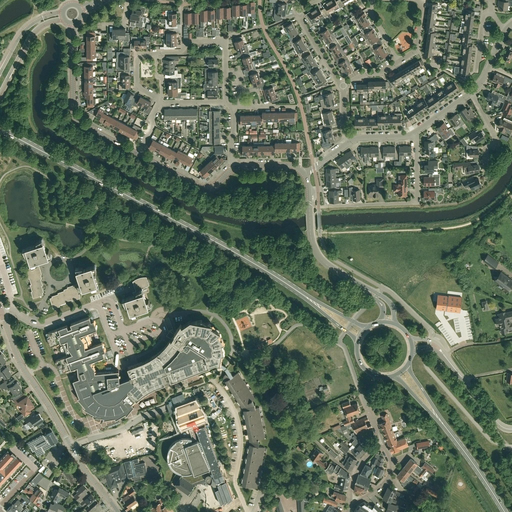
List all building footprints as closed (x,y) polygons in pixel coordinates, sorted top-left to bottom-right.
[(275,0),(275,2),(274,8),(286,9),(287,9),(287,5),(286,5),(286,4),(281,3),(282,0),(280,0),(275,0)] [(334,11),(339,8),(342,6),(339,1),(336,2),(334,0),(330,0),(329,1),(333,8),(334,11)] [(511,5),(511,0),(507,0),(507,2),(498,1),(498,4),(499,4),(498,9),(507,10),(508,5),(511,5)] [(333,8),(329,1),(328,2),(327,1),(323,3),(326,8),(324,10),(327,15),(329,14),(328,11),(333,8)] [(252,2),(247,2),(247,12),(251,12),(251,20),(256,20),(255,12),(254,12),(254,4),(252,4),(252,2)] [(239,15),(244,15),(244,18),(244,26),(246,28),(248,28),(247,16),(246,15),(246,7),(244,7),(244,5),(239,5),(239,15)] [(132,9),(131,15),(139,16),(143,17),(144,14),(145,7),(139,6),(139,10),(132,9)] [(327,15),(324,10),(321,12),(319,7),(313,10),(318,17),(323,15),(324,17),(327,15)] [(286,9),(274,8),(274,17),(276,22),(282,19),(281,17),(282,15),(285,15),(286,9)] [(168,19),(176,19),(176,13),(172,13),(172,10),(165,10),(165,15),(168,15),(168,19)] [(318,17),(313,10),(313,11),(312,10),(308,12),(311,18),(308,19),(311,24),(319,20),(318,17)] [(354,19),(357,24),(366,19),(366,18),(367,17),(364,13),(359,16),(358,13),(350,18),(352,20),(354,19)] [(143,17),(139,16),(131,15),(130,14),(129,20),(136,21),(135,25),(142,27),(143,23),(146,23),(147,17),(143,17)] [(176,19),(168,19),(161,19),(161,24),(165,23),(165,28),(172,28),(172,25),(176,25),(176,19)] [(367,19),(366,19),(357,24),(361,32),(367,29),(365,26),(370,23),(368,19),(367,19)] [(285,33),(288,32),(295,28),(292,22),(288,25),(286,22),(281,26),(285,33)] [(333,33),(330,28),(328,25),(323,28),(324,31),(319,34),(322,38),(323,38),(333,33)] [(288,38),(290,41),(295,38),(294,35),(298,33),(298,32),(298,31),(296,27),(295,28),(288,32),(291,37),(288,38)] [(368,28),(367,29),(361,32),(359,33),(361,36),(362,35),(365,40),(376,34),(375,33),(376,32),(374,28),(369,31),(368,28)] [(119,38),(119,29),(112,29),(112,35),(109,35),(109,42),(115,41),(115,38),(119,38)] [(119,29),(119,38),(123,38),(123,41),(129,41),(129,35),(125,35),(125,29),(119,29)] [(166,39),(176,39),(176,33),(170,33),(170,29),(163,29),(164,35),(166,35),(166,39)] [(87,41),(95,41),(99,41),(99,35),(95,35),(95,32),(87,32),(87,41)] [(330,41),(332,43),(337,40),(333,33),(323,38),(323,39),(322,39),(325,44),(330,41)] [(377,34),(376,35),(376,34),(365,40),(367,45),(369,45),(370,47),(376,44),(374,42),(379,38),(377,34)] [(134,48),(140,47),(140,40),(136,40),(136,36),(131,37),(131,44),(134,44),(134,48)] [(144,40),(140,40),(140,47),(146,47),(146,43),(149,43),(149,36),(144,36),(144,40)] [(234,42),(236,47),(244,45),(241,36),(235,38),(236,41),(234,42)] [(297,40),(295,38),(290,41),(295,49),(304,43),(301,38),(297,40)] [(160,49),(164,49),(170,49),(170,45),(176,45),(176,39),(166,39),(166,43),(164,43),(164,47),(160,47),(160,49)] [(342,48),(339,43),(337,40),(332,43),(333,46),(328,49),(331,54),(332,53),(332,54),(342,48)] [(295,49),(299,56),(304,53),(303,51),(307,48),(307,47),(308,47),(305,43),(304,43),(295,49)] [(244,45),(236,47),(238,53),(240,52),(241,55),(243,54),(249,53),(248,49),(247,44),(244,45)] [(377,47),(376,44),(370,47),(375,55),(385,49),(382,44),(377,47)] [(339,56),(341,59),(346,56),(342,48),(332,54),(331,55),(334,59),(339,56)] [(385,50),(385,49),(375,55),(380,63),(385,60),(383,57),(389,54),(386,49),(385,50)] [(503,58),(505,59),(504,61),(508,63),(511,54),(511,51),(506,49),(505,52),(503,58)] [(242,58),(244,64),(252,61),(250,56),(257,54),(256,51),(249,53),(243,54),(244,57),(242,58)] [(96,57),(95,57),(95,52),(87,52),(87,60),(96,60),(96,57)] [(120,62),(129,62),(129,56),(124,56),(124,53),(117,53),(117,58),(120,58),(120,62)] [(304,53),(299,56),(304,64),(306,62),(313,58),(310,53),(306,56),(304,53)] [(165,67),(174,67),(174,61),(178,60),(178,56),(170,56),(170,60),(163,60),(163,63),(165,63),(165,67)] [(212,56),(205,56),(205,61),(207,61),(207,66),(218,66),(218,59),(212,59),(212,56)] [(346,56),(341,59),(342,61),(337,64),(340,69),(341,68),(341,69),(350,64),(351,63),(346,56)] [(304,64),(308,72),(314,68),(312,66),(316,63),(316,62),(317,62),(314,58),(313,58),(306,62),(304,64)] [(249,72),(251,71),(254,70),(255,70),(256,69),(255,66),(255,65),(255,64),(259,63),(258,60),(252,61),(244,64),(246,69),(248,69),(249,72)] [(419,60),(414,63),(418,71),(423,68),(419,60)] [(84,71),(93,71),(93,65),(96,65),(96,62),(90,62),(84,62),(84,71)] [(129,67),(129,66),(130,66),(130,63),(129,63),(129,62),(120,62),(116,62),(116,68),(117,68),(117,71),(124,71),(124,67),(129,67)] [(409,66),(413,74),(418,71),(414,63),(409,66)] [(341,70),(343,75),(347,73),(348,75),(352,72),(352,71),(354,70),(350,64),(341,69),(342,70),(341,70)] [(409,66),(404,69),(408,76),(413,74),(409,66)] [(455,66),(454,74),(458,76),(462,77),(463,73),(468,74),(469,68),(461,67),(455,66)] [(171,78),(172,78),(181,78),(181,73),(174,73),(174,67),(165,67),(165,71),(163,71),(163,74),(171,74),(171,78)] [(205,68),(205,78),(217,78),(217,71),(211,71),(211,68),(205,68)] [(310,74),(313,79),(322,74),(322,73),(323,73),(321,69),(320,69),(319,68),(315,71),(314,68),(308,72),(306,73),(308,75),(310,74)] [(251,71),(252,74),(250,74),(251,80),(260,78),(258,72),(259,72),(258,69),(256,69),(255,70),(254,70),(251,71)] [(404,69),(399,72),(403,79),(408,76),(404,69)] [(118,81),(122,81),(130,81),(130,75),(125,75),(125,72),(118,72),(119,77),(118,77),(118,81)] [(399,72),(394,75),(398,82),(403,79),(399,72)] [(323,74),(322,74),(313,79),(316,84),(314,85),(316,88),(325,85),(324,83),(323,80),(325,79),(325,78),(326,77),(323,73),(323,74)] [(502,74),(500,77),(494,75),(492,81),(495,82),(494,85),(498,87),(500,84),(501,85),(502,82),(505,83),(508,77),(502,74)] [(393,85),(398,82),(394,75),(389,78),(389,79),(387,80),(389,85),(392,83),(393,85)] [(262,77),(260,78),(251,80),(253,86),(259,84),(260,87),(266,85),(265,82),(264,82),(262,77)] [(181,88),(181,82),(181,78),(172,78),(172,82),(168,82),(168,88),(177,88),(181,88)] [(205,78),(208,78),(208,81),(205,81),(205,84),(204,84),(204,88),(211,88),(211,84),(217,84),(217,78),(205,78)] [(130,86),(130,81),(122,81),(122,84),(119,84),(119,90),(126,89),(126,87),(130,86)] [(454,81),(449,85),(454,92),(458,88),(454,81)] [(270,84),(266,85),(267,88),(263,89),(264,95),(274,92),(273,87),(274,86),(276,85),(275,82),(273,83),(269,84),(270,84)] [(449,95),(454,92),(449,85),(444,88),(449,95)] [(177,92),(177,88),(168,88),(168,95),(175,95),(175,98),(186,98),(186,92),(177,92)] [(205,98),(208,98),(217,98),(217,91),(214,91),(214,88),(205,88),(205,98)] [(444,98),(449,95),(444,88),(439,91),(444,98)] [(320,101),(333,98),(332,92),(327,93),(326,90),(320,92),(321,95),(318,95),(320,101)] [(127,106),(125,109),(128,111),(130,107),(134,101),(131,100),(134,93),(130,91),(130,92),(128,91),(127,94),(125,93),(124,93),(121,97),(122,99),(124,99),(123,100),(126,101),(125,104),(127,106)] [(435,95),(439,102),(444,98),(439,91),(435,95)] [(276,97),(274,92),(264,95),(266,101),(269,100),(270,103),(278,100),(277,97),(276,97)] [(507,97),(503,95),(496,92),(495,95),(489,92),(486,98),(490,100),(488,103),(493,105),(494,102),(496,103),(497,100),(501,101),(502,99),(505,100),(507,97)] [(435,105),(439,102),(435,95),(430,98),(435,105)] [(134,101),(130,107),(131,108),(132,105),(137,107),(139,104),(142,106),(146,99),(140,96),(138,100),(136,98),(134,101)] [(87,98),(87,107),(93,107),(93,104),(96,104),(95,98),(93,98),(87,98)] [(326,109),(327,108),(329,108),(328,105),(335,103),(333,98),(320,101),(321,107),(319,107),(320,110),(326,109)] [(435,105),(430,98),(425,101),(429,106),(430,108),(435,105)] [(151,102),(146,99),(142,106),(145,107),(143,111),(148,114),(151,107),(149,105),(151,102)] [(429,106),(425,101),(424,99),(419,102),(424,109),(429,106)] [(510,103),(508,102),(505,100),(501,108),(504,109),(503,113),(510,116),(511,111),(511,106),(509,105),(510,103)] [(424,109),(419,102),(414,106),(419,113),(424,109)] [(415,116),(419,113),(414,106),(410,109),(415,116)] [(92,114),(100,118),(103,112),(103,113),(104,110),(99,108),(98,110),(95,108),(95,110),(93,109),(88,111),(92,114)] [(474,115),(471,109),(470,108),(467,110),(465,108),(460,112),(465,120),(471,116),(472,117),(474,115)] [(327,112),(326,109),(320,110),(321,113),(323,112),(325,118),(333,116),(331,110),(327,112)] [(415,116),(410,109),(405,112),(410,119),(415,116)] [(109,113),(104,110),(103,113),(103,112),(100,118),(99,120),(102,121),(102,123),(103,124),(108,115),(109,113)] [(289,120),(289,124),(294,124),(294,120),(297,120),(297,112),(289,112),(289,120)] [(109,125),(113,118),(108,115),(103,124),(105,124),(106,123),(109,125)] [(238,123),(246,123),(246,115),(238,115),(238,123)] [(455,115),(449,119),(454,127),(458,124),(460,127),(464,123),(461,118),(458,120),(455,115)] [(326,127),(327,127),(330,126),(329,123),(334,122),(333,116),(325,118),(322,119),(323,124),(319,126),(320,129),(326,127)] [(117,120),(113,118),(109,125),(112,127),(111,128),(113,129),(117,120)] [(511,133),(511,129),(511,120),(507,119),(505,121),(500,119),(497,126),(500,127),(499,130),(504,132),(505,130),(511,133)] [(122,123),(117,120),(113,129),(115,129),(115,128),(118,130),(122,123)] [(127,125),(122,123),(118,130),(121,132),(121,133),(122,134),(127,125)] [(441,127),(438,129),(443,137),(446,135),(447,136),(450,134),(452,136),(455,134),(450,128),(447,130),(446,127),(447,127),(444,123),(440,126),(441,127)] [(132,128),(127,125),(122,134),(124,135),(125,133),(128,135),(132,128)] [(139,132),(135,129),(136,126),(133,125),(132,128),(128,135),(136,139),(139,132)] [(325,137),(333,135),(331,129),(326,130),(326,127),(320,129),(320,132),(322,137),(325,137)] [(481,132),(477,134),(475,131),(468,136),(472,141),(475,139),(477,142),(485,137),(483,135),(484,134),(482,131),(481,132)] [(424,141),(424,147),(433,147),(433,144),(435,144),(435,141),(439,139),(435,134),(429,138),(427,138),(427,141),(424,141)] [(334,140),(333,135),(325,137),(322,137),(323,143),(321,143),(322,147),(330,145),(329,141),(334,140)] [(147,146),(154,149),(158,142),(151,138),(147,146)] [(162,144),(158,142),(154,149),(157,151),(156,152),(158,153),(162,144)] [(299,142),(297,142),(291,142),(291,152),(293,152),(293,151),(299,151),(299,147),(299,142)] [(167,147),(162,144),(158,153),(160,154),(160,153),(163,154),(167,147)] [(246,155),(248,155),(248,145),(239,145),(239,150),(240,150),(240,154),(246,154),(246,155)] [(466,145),(466,153),(466,158),(472,158),(473,156),(478,156),(478,150),(474,150),(474,146),(469,145),(466,145)] [(172,150),(167,147),(163,154),(166,156),(166,157),(167,158),(172,150)] [(435,156),(435,153),(438,153),(438,152),(438,147),(433,147),(424,147),(423,147),(423,150),(424,150),(424,153),(429,153),(429,157),(435,156)] [(177,152),(172,150),(167,158),(169,159),(170,158),(173,160),(174,157),(177,152)] [(178,150),(177,152),(174,157),(179,160),(183,152),(178,150)] [(346,154),(351,161),(354,159),(356,162),(358,160),(351,150),(346,154)] [(184,162),(188,155),(183,152),(179,160),(184,162)] [(210,157),(212,159),(218,165),(223,160),(221,157),(219,159),(216,155),(214,153),(210,157)] [(346,154),(341,157),(348,168),(350,166),(348,164),(351,161),(346,154)] [(192,158),(188,155),(184,162),(191,166),(193,163),(190,162),(192,158)] [(348,168),(341,157),(336,161),(341,168),(345,166),(346,169),(348,168)] [(214,169),(218,165),(212,159),(208,163),(214,169)] [(437,161),(428,161),(428,165),(424,165),(424,172),(433,171),(433,168),(437,168),(437,161)] [(474,173),(473,171),(479,171),(479,170),(480,169),(479,165),(478,165),(478,164),(470,165),(470,162),(463,163),(453,164),(454,168),(464,167),(465,175),(474,173)] [(210,173),(214,169),(208,163),(204,167),(210,173)] [(210,173),(204,167),(200,170),(203,174),(201,176),(204,178),(210,173)] [(439,185),(439,177),(440,177),(440,174),(433,174),(433,177),(424,177),(424,186),(439,185)] [(406,175),(400,175),(400,181),(398,181),(398,185),(393,185),(394,191),(398,191),(399,195),(406,195),(406,189),(407,188),(406,175)] [(377,197),(377,196),(378,196),(378,194),(379,194),(378,186),(383,186),(383,178),(376,179),(376,184),(374,184),(374,185),(368,186),(369,194),(373,194),(373,196),(375,196),(375,197),(377,197)] [(478,178),(472,181),(471,178),(463,182),(465,187),(470,185),(472,189),(481,185),(478,178)] [(353,194),(353,199),(353,200),(360,200),(359,190),(355,190),(355,187),(349,188),(350,194),(353,194)] [(440,188),(431,188),(431,191),(424,191),(424,199),(434,199),(434,191),(437,191),(437,192),(440,192),(440,188)] [(29,278),(40,274),(41,274),(38,264),(42,263),(40,260),(52,256),(48,250),(46,250),(42,238),(36,242),(37,244),(22,249),(26,255),(28,255),(32,266),(25,270),(28,278),(29,278)] [(498,263),(488,255),(483,261),(487,264),(494,268),(498,263)] [(75,268),(76,270),(79,280),(75,280),(77,284),(67,287),(67,288),(71,299),(72,301),(80,298),(79,294),(79,290),(83,289),(91,286),(91,288),(98,287),(93,273),(96,272),(95,265),(84,269),(83,269),(82,267),(79,267),(75,268)] [(508,291),(511,285),(511,280),(501,272),(494,281),(508,291)] [(29,278),(31,284),(41,281),(40,279),(42,278),(40,274),(29,278)] [(127,305),(131,315),(131,317),(138,313),(140,312),(139,310),(151,306),(148,300),(146,300),(142,289),(149,285),(146,277),(145,277),(144,277),(142,277),(141,277),(140,277),(139,278),(137,278),(136,279),(135,279),(134,280),(133,280),(132,281),(135,291),(132,292),(134,295),(122,299),(125,304),(125,305),(127,305)] [(32,291),(42,288),(41,286),(42,285),(41,281),(31,284),(30,285),(32,291)] [(42,288),(32,291),(31,291),(33,298),(43,295),(42,292),(43,292),(42,288)] [(62,291),(65,301),(71,299),(67,288),(63,289),(64,290),(62,291)] [(59,305),(61,304),(66,303),(65,301),(62,291),(57,293),(58,294),(56,294),(59,305)] [(59,305),(56,294),(51,296),(52,297),(49,298),(53,308),(60,306),(59,305)] [(436,308),(459,311),(461,296),(437,294),(436,308)] [(497,326),(500,325),(502,333),(507,332),(507,330),(511,329),(511,327),(511,324),(510,324),(509,321),(509,319),(511,317),(511,311),(505,313),(505,312),(501,313),(498,314),(499,319),(496,319),(497,326)] [(102,342),(88,347),(83,334),(97,328),(93,320),(91,321),(89,316),(70,324),(72,327),(68,328),(67,325),(48,332),(50,337),(47,338),(50,346),(52,346),(63,341),(68,354),(57,359),(55,360),(59,368),(61,367),(63,372),(77,366),(78,374),(79,377),(73,380),(74,383),(79,396),(77,397),(85,406),(83,407),(93,413),(92,414),(104,416),(103,419),(114,417),(115,419),(125,413),(126,414),(134,405),(131,403),(135,399),(136,400),(139,397),(144,393),(149,390),(155,387),(197,371),(210,366),(209,364),(216,361),(217,362),(218,361),(222,352),(224,352),(223,346),(224,341),(221,336),(220,331),(215,328),(212,323),(206,322),(202,319),(196,320),(191,319),(182,324),(181,323),(176,330),(174,332),(175,333),(171,338),(169,341),(164,346),(160,350),(155,354),(150,358),(144,361),(128,367),(131,375),(130,375),(130,377),(123,379),(123,377),(119,378),(119,370),(95,372),(94,367),(90,361),(104,356),(102,351),(105,350),(102,342)] [(4,368),(2,366),(0,366),(0,375),(1,374),(4,378),(10,374),(10,373),(10,372),(6,367),(4,368)] [(250,441),(251,440),(251,443),(251,445),(250,445),(242,485),(257,488),(265,448),(258,446),(259,443),(258,439),(260,439),(265,438),(259,408),(255,408),(255,404),(252,400),(255,399),(238,373),(233,376),(231,373),(228,376),(225,374),(223,377),(225,378),(226,380),(225,381),(242,407),(243,406),(245,408),(245,410),(244,410),(250,441)] [(6,380),(0,384),(0,387),(1,390),(4,388),(5,390),(8,387),(13,393),(21,388),(17,381),(14,383),(12,380),(8,382),(6,380)] [(29,410),(33,407),(31,404),(32,404),(26,396),(24,394),(22,394),(20,391),(12,397),(14,400),(17,404),(19,403),(22,408),(19,410),(24,417),(31,412),(29,410)] [(351,418),(350,415),(361,412),(358,403),(351,406),(349,401),(342,404),(346,414),(344,415),(346,420),(343,422),(345,426),(346,425),(350,424),(351,423),(354,422),(352,418),(351,418)] [(182,438),(181,438),(179,438),(176,429),(166,404),(144,412),(144,413),(166,405),(179,438),(178,439),(177,439),(176,440),(175,441),(174,441),(173,442),(173,443),(172,444),(171,444),(170,445),(166,442),(165,442),(170,445),(170,446),(169,447),(169,448),(169,449),(168,450),(168,451),(168,453),(168,454),(167,455),(167,456),(168,457),(168,458),(168,460),(168,461),(169,462),(165,463),(169,462),(169,463),(170,464),(170,465),(171,466),(171,467),(173,469),(174,470),(175,470),(177,471),(178,472),(179,472),(180,472),(181,473),(182,473),(182,476),(181,476),(175,485),(179,488),(188,494),(195,485),(194,485),(207,480),(207,481),(208,481),(209,482),(210,482),(211,482),(212,482),(212,481),(212,480),(212,479),(213,478),(214,477),(216,483),(225,480),(205,425),(196,428),(200,440),(198,441),(197,440),(192,442),(191,438),(189,437),(188,437),(187,437),(186,437),(185,437),(184,437),(183,437),(182,438)] [(29,415),(24,419),(30,428),(42,419),(38,413),(31,418),(29,415)] [(385,436),(393,432),(390,424),(391,424),(387,413),(381,416),(383,422),(380,423),(382,429),(385,436)] [(354,422),(351,423),(352,424),(357,434),(372,427),(370,423),(366,425),(365,422),(369,420),(367,417),(354,422)] [(44,452),(43,450),(54,444),(53,442),(57,440),(55,437),(55,438),(51,431),(43,436),(43,435),(26,443),(28,448),(30,447),(32,451),(34,450),(37,456),(44,452)] [(397,441),(393,432),(385,436),(388,445),(397,442),(397,441)] [(357,448),(362,453),(366,449),(358,441),(357,440),(358,438),(354,434),(351,437),(354,440),(351,443),(357,448)] [(342,445),(347,451),(350,448),(342,440),(339,443),(342,445)] [(395,453),(396,452),(400,450),(398,444),(401,442),(400,440),(397,441),(397,442),(388,445),(392,453),(393,454),(394,454),(395,453)] [(430,446),(429,440),(417,442),(418,448),(430,446)] [(342,445),(339,448),(345,454),(348,451),(347,451),(342,445)] [(362,453),(357,448),(355,450),(352,447),(350,449),(359,457),(362,453)] [(324,454),(317,449),(311,458),(326,469),(329,464),(326,462),(324,464),(320,462),(321,461),(319,460),(324,454)] [(337,456),(330,449),(328,451),(335,458),(337,456)] [(0,484),(22,461),(11,452),(10,454),(7,451),(0,458),(0,484)] [(344,459),(347,461),(354,465),(357,460),(347,454),(345,456),(346,457),(344,459)] [(383,462),(382,462),(384,458),(379,456),(378,459),(375,466),(378,468),(375,474),(380,476),(381,476),(383,473),(382,473),(383,469),(381,468),(383,462)] [(128,478),(133,477),(136,476),(136,477),(146,474),(145,470),(147,470),(145,462),(133,465),(133,464),(139,462),(138,458),(124,462),(128,478)] [(411,458),(407,463),(423,475),(425,473),(426,471),(431,474),(434,470),(425,462),(421,467),(421,468),(417,464),(411,458)] [(351,470),(354,465),(347,461),(344,459),(343,462),(342,461),(341,464),(351,470)] [(341,476),(340,482),(349,484),(350,476),(349,474),(345,471),(337,465),(336,467),(330,463),(326,469),(326,470),(327,470),(326,471),(330,473),(331,474),(333,471),(337,473),(337,474),(340,476),(341,476)] [(423,475),(407,463),(404,467),(410,472),(412,470),(416,473),(421,477),(426,481),(428,478),(423,475)] [(121,465),(105,472),(111,488),(117,485),(115,479),(120,477),(121,480),(125,478),(121,465)] [(69,466),(62,470),(65,474),(66,473),(69,478),(68,479),(70,483),(75,479),(73,476),(74,475),(69,466)] [(410,472),(404,467),(400,471),(407,477),(411,480),(412,481),(414,478),(409,474),(410,472)] [(411,480),(407,477),(400,471),(397,475),(400,477),(399,478),(404,486),(409,483),(411,480)] [(43,476),(38,472),(31,480),(36,484),(43,476)] [(58,482),(62,474),(58,472),(54,480),(58,482)] [(363,486),(367,488),(371,479),(359,474),(356,480),(364,484),(363,486)] [(364,484),(356,480),(355,484),(354,491),(362,494),(366,492),(367,488),(363,486),(364,484)] [(443,487),(434,482),(432,486),(442,490),(443,487)] [(28,484),(26,488),(39,497),(43,492),(36,488),(34,491),(33,490),(30,488),(31,487),(28,484)] [(87,493),(85,490),(87,489),(82,484),(76,490),(75,490),(77,493),(73,496),(76,499),(74,502),(75,503),(78,500),(87,493)] [(413,491),(416,493),(421,488),(417,485),(413,491)] [(36,502),(39,497),(26,488),(25,487),(23,490),(26,493),(27,492),(30,494),(30,493),(31,494),(29,498),(36,502)] [(50,497),(55,500),(57,497),(58,497),(60,497),(61,496),(64,498),(67,492),(59,487),(57,490),(55,489),(50,497)] [(388,487),(385,494),(392,497),(394,494),(399,496),(400,493),(395,491),(396,490),(388,487)] [(436,497),(438,493),(427,487),(425,491),(436,497)] [(135,493),(132,488),(128,492),(129,494),(123,499),(128,505),(124,507),(127,511),(131,508),(130,507),(137,502),(132,495),(135,493)] [(339,490),(335,489),(333,494),(332,494),(330,497),(344,502),(344,501),(345,501),(345,499),(346,495),(342,494),(343,492),(339,491),(339,490)] [(182,496),(176,492),(173,496),(179,500),(182,496)] [(87,493),(78,500),(80,502),(79,503),(82,505),(85,502),(87,504),(95,498),(90,493),(89,495),(87,493)] [(383,498),(391,502),(395,504),(396,501),(392,499),(392,497),(385,494),(383,498)] [(323,501),(336,506),(338,502),(324,497),(324,498),(323,497),(322,500),(323,501)] [(95,498),(87,504),(89,506),(85,510),(87,511),(88,511),(91,509),(92,509),(99,503),(95,498)] [(170,505),(166,508),(165,507),(163,507),(161,503),(163,502),(161,498),(157,500),(159,503),(152,507),(153,508),(150,509),(151,511),(167,511),(168,511),(167,511),(168,511),(170,511),(171,511),(173,511),(170,505)] [(6,510),(7,511),(11,511),(19,504),(20,503),(20,502),(17,499),(13,504),(12,504),(6,510)] [(264,511),(263,511),(268,511),(276,507),(274,501),(263,511),(264,511)] [(358,505),(354,511),(353,511),(367,511),(368,511),(369,511),(380,511),(381,511),(375,505),(373,507),(364,502),(360,504),(358,505)] [(19,504),(11,511),(18,511),(22,508),(21,507),(22,505),(20,503),(19,504)] [(62,505),(57,503),(56,506),(49,503),(47,509),(52,511),(54,511),(56,510),(59,511),(60,511),(63,506),(62,505)] [(397,506),(397,505),(389,503),(386,510),(391,511),(404,511),(405,508),(401,506),(401,505),(397,504),(397,506)]
